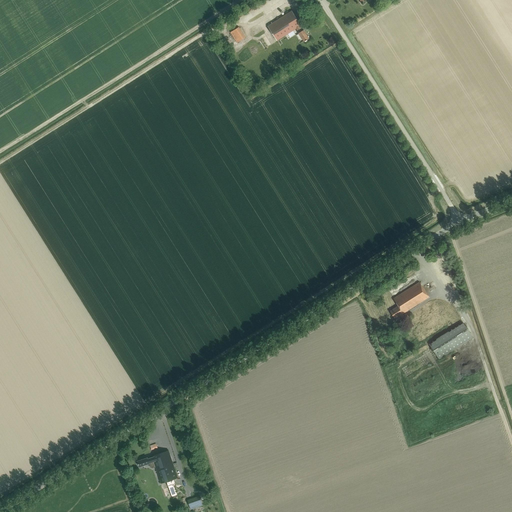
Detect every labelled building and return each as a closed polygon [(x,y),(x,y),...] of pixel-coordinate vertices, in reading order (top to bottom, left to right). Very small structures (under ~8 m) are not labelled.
[(303,31),(300,26),(301,26),(292,11),(268,26),(277,41),(296,29),(299,33),(304,42),(309,39),(303,30),(303,31)] [(237,43),(246,37),(239,27),(230,32),(237,43)] [(429,297),(419,282),(394,298),(398,306),(390,311),(394,318),(402,313),(402,314),(429,297)] [(451,303),(438,309),(441,316),(454,309),(451,303)] [(440,326),(458,314),(456,310),(438,322),(440,326)] [(431,332),(425,337),(433,347),(437,344),(432,338),(435,336),(431,332)] [(407,365),(402,368),(406,377),(412,374),(407,365)] [(150,464),(154,462),(161,483),(178,477),(168,450),(152,456),(152,457),(148,459),(147,458),(138,461),(140,466),(149,463),(150,464)] [(191,509),(203,505),(199,496),(188,500),(191,509)]
